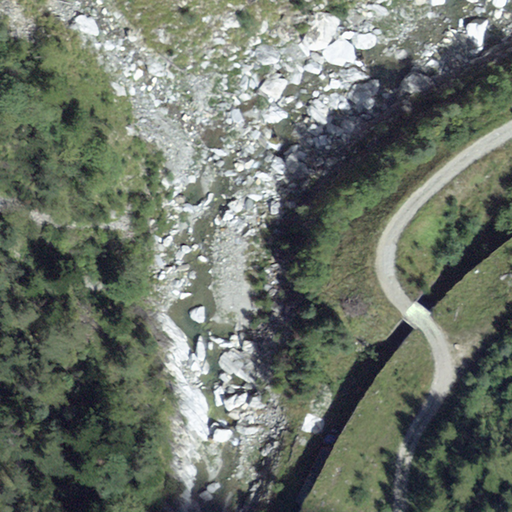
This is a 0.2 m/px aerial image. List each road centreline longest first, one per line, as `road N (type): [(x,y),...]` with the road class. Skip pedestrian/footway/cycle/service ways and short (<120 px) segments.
road 1 (track): [(511,135),(467,158),(385,242),(388,274),(441,342),(449,367),(411,442),(395,511)]
road 2 (primary): [(342,511),(373,437),(470,311),(511,272)]
